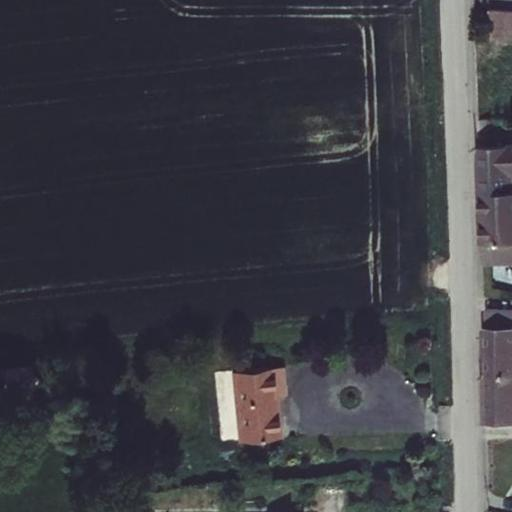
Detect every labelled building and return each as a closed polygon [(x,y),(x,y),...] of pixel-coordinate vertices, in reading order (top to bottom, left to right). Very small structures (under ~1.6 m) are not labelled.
[(511,11),(489,10),(487,37),(511,39),(511,11)] [(511,177),(511,145),(479,147),(479,196),(511,195),(511,177)] [(511,194),(511,195),(479,196),(485,267),(511,265),(511,194)] [(511,306),(486,305),(484,322),(486,371),(511,371),(511,306)] [(283,435),(279,393),(287,393),(285,363),(231,367),(240,438),(283,435)] [(511,371),(486,371),(486,420),(511,419),(511,371)]
